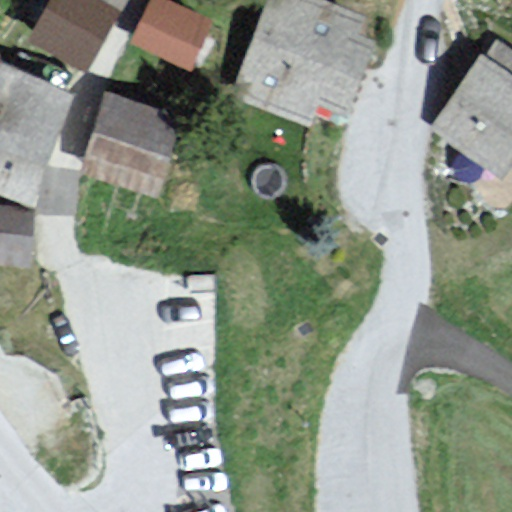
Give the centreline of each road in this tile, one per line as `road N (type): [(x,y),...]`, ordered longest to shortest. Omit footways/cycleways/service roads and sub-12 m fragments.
road 1 (residential): [(164,0),(94,139),(78,212),(138,511)]
road 2 (residential): [(404,327),(429,0)]
road 3 (residential): [(400,511),(404,327)]
